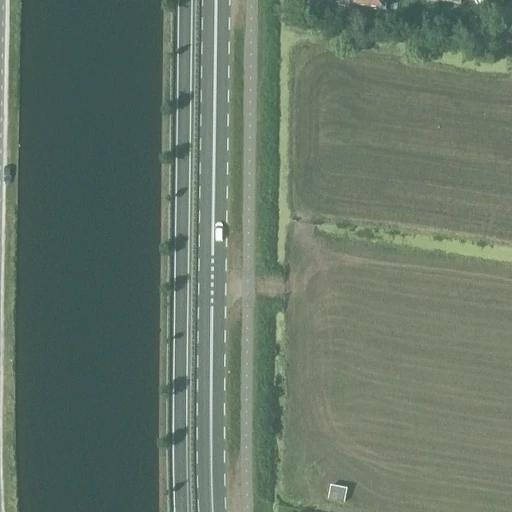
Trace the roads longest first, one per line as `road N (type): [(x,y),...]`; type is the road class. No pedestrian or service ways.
road 1 (primary): [(213,511),(216,0)]
road 2 (unclassified): [(0,358),(3,0)]
road 3 (track): [(340,299),(212,291)]
